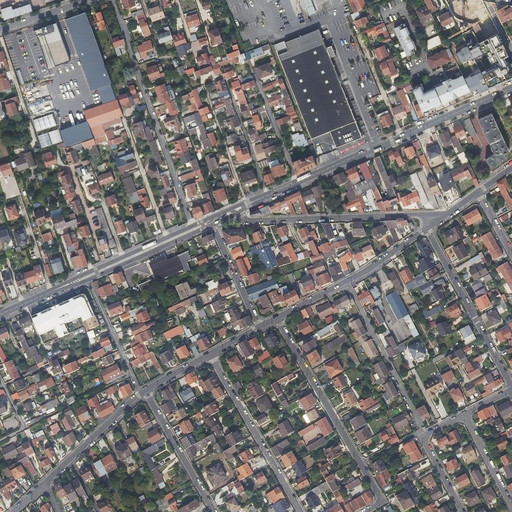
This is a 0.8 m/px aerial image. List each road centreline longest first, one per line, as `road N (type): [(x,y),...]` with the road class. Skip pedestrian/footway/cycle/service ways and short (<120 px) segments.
road 1 (primary): [(210,221),(0,315)]
road 2 (residential): [(364,511),(380,501),(275,318)]
road 3 (residential): [(445,214),(243,221),(236,208)]
road 4 (residential): [(209,354),(300,511)]
road 5 (residential): [(426,228),(511,387)]
road 6 (primary): [(401,137),(236,208)]
road 7 (residential): [(426,228),(275,318)]
road 8 (residential): [(144,390),(214,511)]
road 9 (residential): [(144,390),(44,484)]
road 10 (residential): [(462,511),(421,435),(464,414)]
road 11 (primary): [(511,87),(401,137)]
